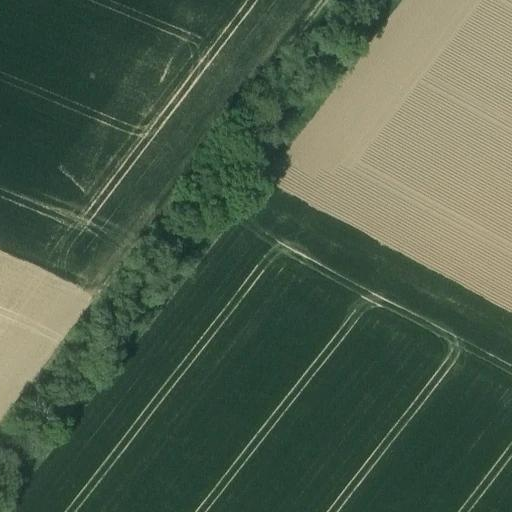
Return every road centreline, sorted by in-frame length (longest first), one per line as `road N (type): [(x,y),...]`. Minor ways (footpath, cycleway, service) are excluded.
road 1 (track): [(439,0),(56,511)]
road 2 (track): [(0,455),(346,0)]
